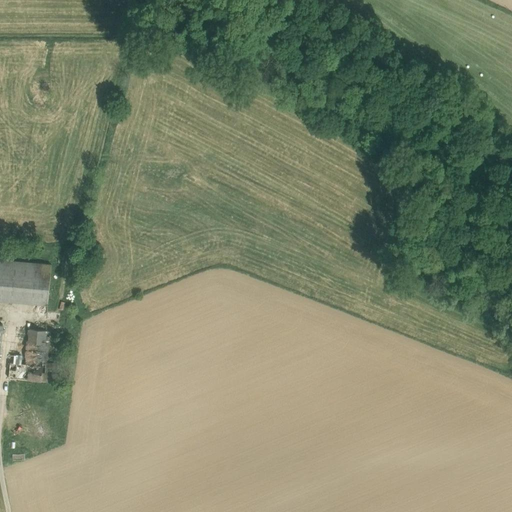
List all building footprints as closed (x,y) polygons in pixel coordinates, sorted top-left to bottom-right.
[(11,261),(0,259),(0,300),(7,301),(11,261)] [(51,265),(11,261),(7,301),(48,305),(51,265)] [(46,331),(30,329),(26,357),(21,356),(20,363),(10,362),(9,377),(41,381),(46,331)] [(46,331),(41,381),(53,383),(58,332),(46,331)] [(21,356),(11,355),(10,362),(20,363),(21,356)]
